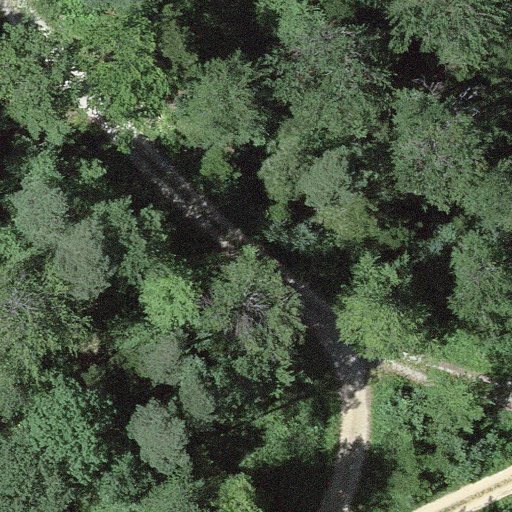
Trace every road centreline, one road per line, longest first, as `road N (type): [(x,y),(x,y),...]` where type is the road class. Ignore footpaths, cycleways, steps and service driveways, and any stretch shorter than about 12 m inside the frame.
road 1 (track): [(5,0),(72,91),(340,325),(416,373),(511,391)]
road 2 (track): [(340,325),(346,454),(327,511)]
